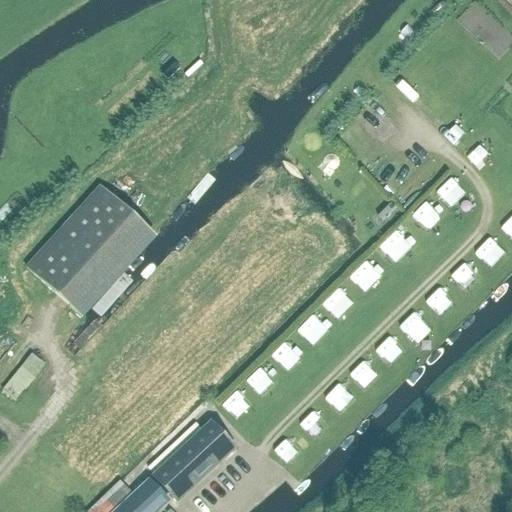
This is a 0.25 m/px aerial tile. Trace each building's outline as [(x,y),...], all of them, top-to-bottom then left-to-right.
[(355,129),(359,139),(376,132),(371,122),(355,129)] [(99,186),(25,267),(75,313),(150,232),(99,186)] [(430,195),(411,211),(420,221),(439,205),(430,195)] [(394,258),(416,245),(402,223),(381,236),(394,258)] [(369,288),(389,269),(372,251),(352,270),(369,288)] [(0,285),(9,276),(0,267),(0,285)] [(320,303),(299,320),(313,339),(335,322),(320,303)] [(391,330),(377,344),(393,360),(407,347),(391,330)] [(274,347),(288,366),(305,353),(290,334),(274,347)] [(38,343),(10,380),(24,391),(52,354),(38,343)] [(265,389),(284,373),(274,362),(255,378),(265,389)] [(234,407),(251,389),(241,379),(224,397),(234,407)] [(318,401),(300,419),(310,428),(328,411),(318,401)] [(211,422),(151,478),(176,505),(236,449),(211,422)] [(102,483),(88,468),(89,468),(76,454),(53,475),(79,504),(102,483)] [(159,511),(169,503),(148,481),(114,511),(159,511)]
